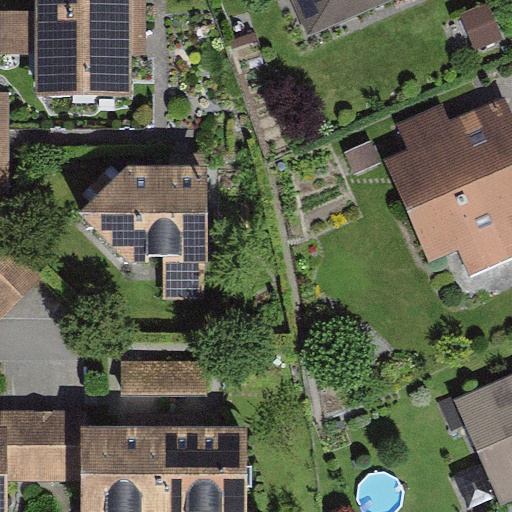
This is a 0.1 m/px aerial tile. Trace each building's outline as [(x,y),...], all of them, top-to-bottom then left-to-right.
[(120,0),(39,0),(39,85),(121,85),(120,0)] [(290,0),(309,42),(406,0),(290,0)] [(511,222),(511,221),(511,220),(511,135),(498,101),(450,120),(445,106),(402,122),(413,151),(394,158),(430,249),(456,238),(469,270),(511,253),(511,222)] [(201,247),(200,167),(118,167),(82,209),(121,247),(201,247)] [(0,306),(38,266),(0,230),(0,306)] [(118,356),(118,381),(203,383),(203,358),(118,356)] [(511,373),(464,394),(505,490),(511,487),(511,373)] [(83,406),(45,406),(46,469),(80,469),(81,510),(117,509),(117,511),(160,511),(160,427),(83,428),(83,406)] [(242,511),(242,427),(160,427),(160,511),(242,511)] [(0,511),(8,511),(9,438),(0,437),(0,511)]
